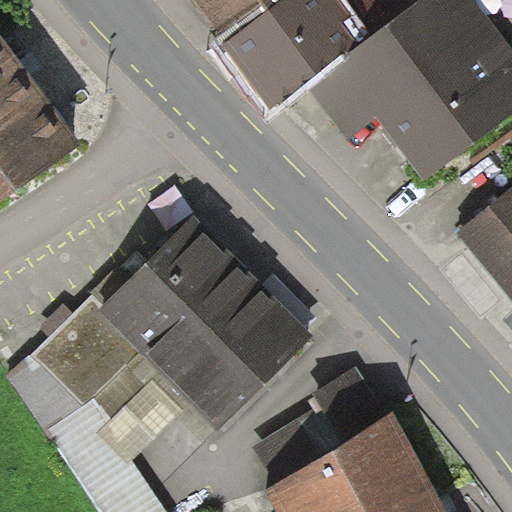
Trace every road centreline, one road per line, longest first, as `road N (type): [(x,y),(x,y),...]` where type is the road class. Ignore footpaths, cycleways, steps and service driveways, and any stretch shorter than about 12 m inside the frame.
road 1 (tertiary): [(511,429),(399,298),(195,97)]
road 2 (residential): [(0,238),(96,180),(195,97)]
road 3 (tertiary): [(195,97),(108,0)]
